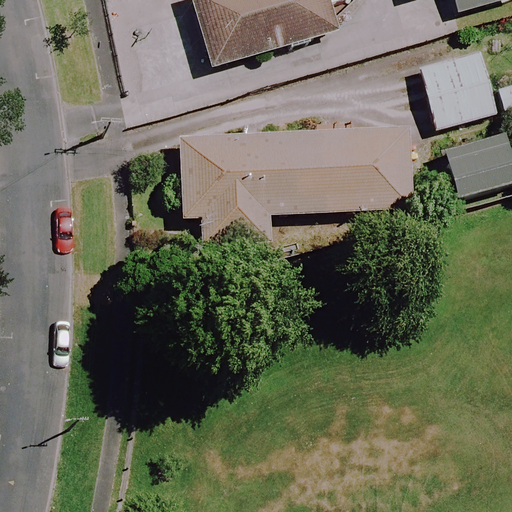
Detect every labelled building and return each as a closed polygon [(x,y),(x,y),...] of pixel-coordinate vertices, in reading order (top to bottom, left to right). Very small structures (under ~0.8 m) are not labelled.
[(205,0),(184,6),(205,78),(328,43),(321,17),(352,8),(349,0),(205,0)] [(400,0),(402,5),(422,0),(445,0),(452,22),(510,6),(508,0),(400,0)] [(491,123),(476,63),(412,79),(427,139),(491,123)] [(404,220),(399,138),(173,150),(177,228),(195,227),(197,257),(266,253),(264,227),(404,220)] [(511,192),(511,184),(499,139),(432,158),(447,211),(511,192)]
